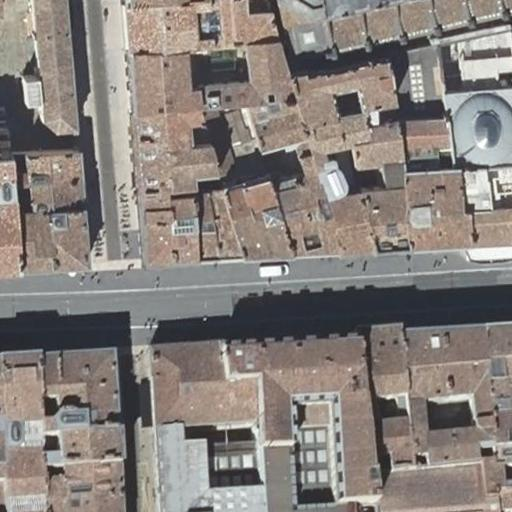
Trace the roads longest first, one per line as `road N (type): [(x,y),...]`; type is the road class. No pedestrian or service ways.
road 1 (residential): [(95,0),(120,309)]
road 2 (residential): [(134,511),(120,309)]
